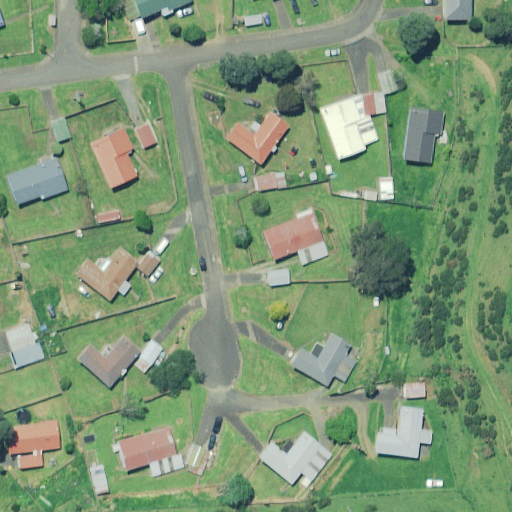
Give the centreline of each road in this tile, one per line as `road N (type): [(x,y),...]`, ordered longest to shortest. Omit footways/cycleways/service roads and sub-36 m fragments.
road 1 (residential): [(173,58),(214,358)]
road 2 (residential): [(173,58),(328,35)]
